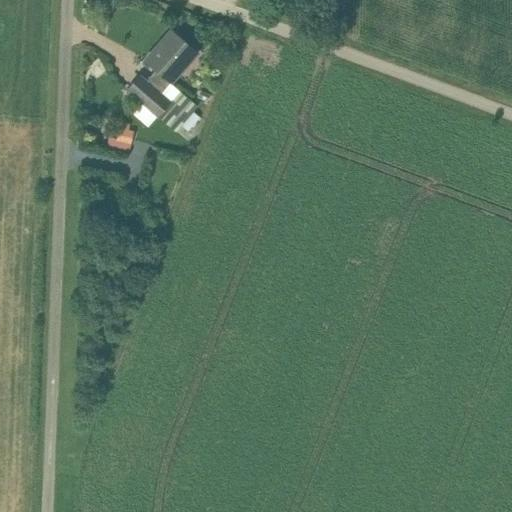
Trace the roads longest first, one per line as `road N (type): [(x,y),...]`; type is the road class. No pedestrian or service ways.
road 1 (unclassified): [(48,511),(67,0)]
road 2 (unclassified): [(511,114),(203,0)]
